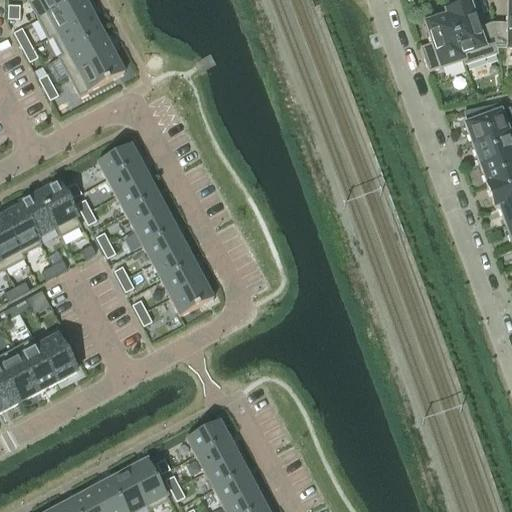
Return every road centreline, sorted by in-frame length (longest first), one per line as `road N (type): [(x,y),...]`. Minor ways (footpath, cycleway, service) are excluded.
road 1 (residential): [(0,444),(228,320),(239,300),(130,108),(0,173)]
road 2 (residential): [(377,0),(511,381)]
road 3 (residential): [(287,511),(225,400)]
